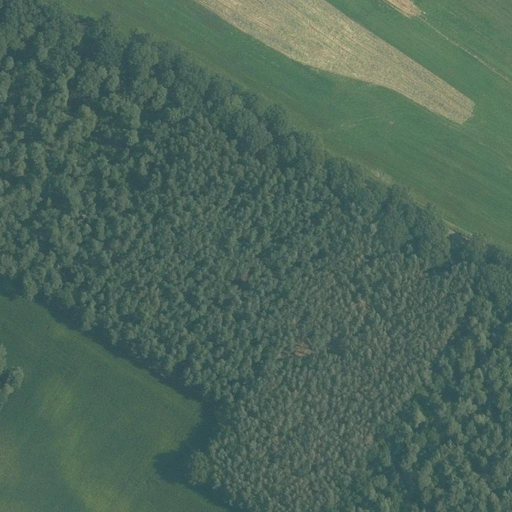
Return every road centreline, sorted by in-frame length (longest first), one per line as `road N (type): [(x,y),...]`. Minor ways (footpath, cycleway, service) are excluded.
road 1 (track): [(41,0),(511,271)]
road 2 (track): [(461,241),(406,257),(380,295),(349,384),(318,404),(224,438)]
